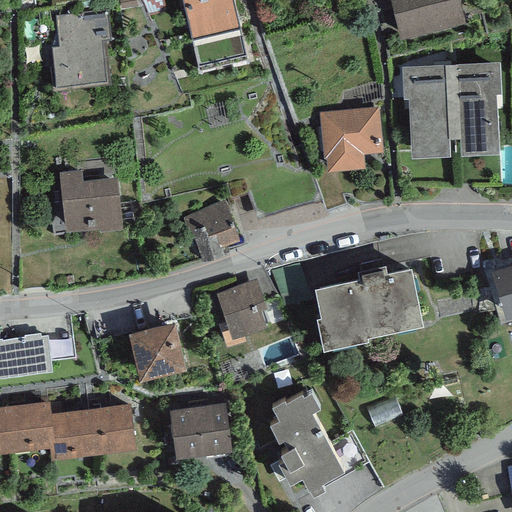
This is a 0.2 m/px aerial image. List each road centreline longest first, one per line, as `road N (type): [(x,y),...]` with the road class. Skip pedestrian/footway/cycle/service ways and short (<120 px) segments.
road 1 (residential): [(0,310),(81,304),(165,285),(352,224),(511,215)]
road 2 (residential): [(381,511),(511,438)]
